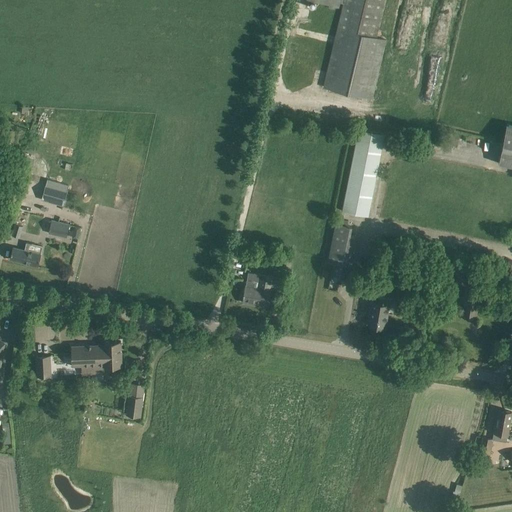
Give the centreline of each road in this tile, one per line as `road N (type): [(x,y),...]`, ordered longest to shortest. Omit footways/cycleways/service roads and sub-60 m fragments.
road 1 (unclassified): [(511,380),(212,329)]
road 2 (unclassified): [(212,329),(284,38)]
road 3 (unclassified): [(212,329),(0,292)]
